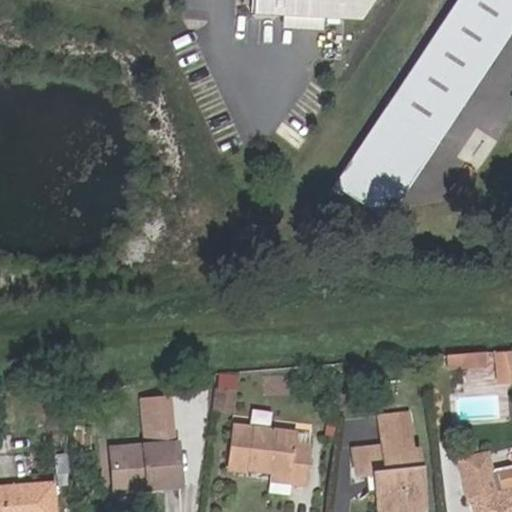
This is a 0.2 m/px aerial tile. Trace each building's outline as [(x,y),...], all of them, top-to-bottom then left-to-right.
[(361,20),(374,0),(253,0),(252,14),(361,20)] [(511,30),(511,0),(458,0),(386,108),(438,142),(511,30)] [(503,385),(511,385),(511,352),(499,354),(503,385)] [(219,388),(217,409),(232,411),(233,389),(219,388)] [(377,422),(378,432),(406,430),(405,420),(377,422)] [(409,452),(406,430),(378,432),(379,448),(350,451),(353,481),(367,480),(371,511),(393,511),(422,509),(416,452),(409,452)] [(226,472),(267,476),(286,478),(286,485),(303,486),(306,452),(292,451),(292,442),(229,436),(226,472)] [(174,448),(109,452),(112,494),(133,492),(133,488),(144,487),(145,491),(177,489),(174,448)] [(511,511),(511,490),(501,493),(492,456),(465,461),(475,511),(511,511)] [(267,483),(286,485),(286,478),(267,476),(267,483)] [(51,511),(49,487),(0,490),(0,511),(51,511)]
